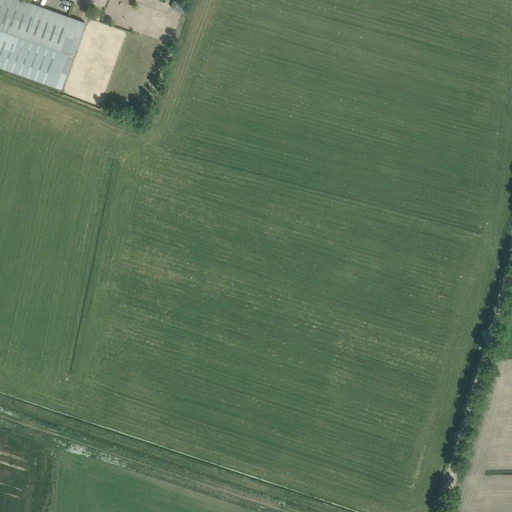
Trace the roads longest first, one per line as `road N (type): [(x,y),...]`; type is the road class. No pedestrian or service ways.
road 1 (track): [(0,396),(396,511)]
road 2 (track): [(433,511),(511,234)]
